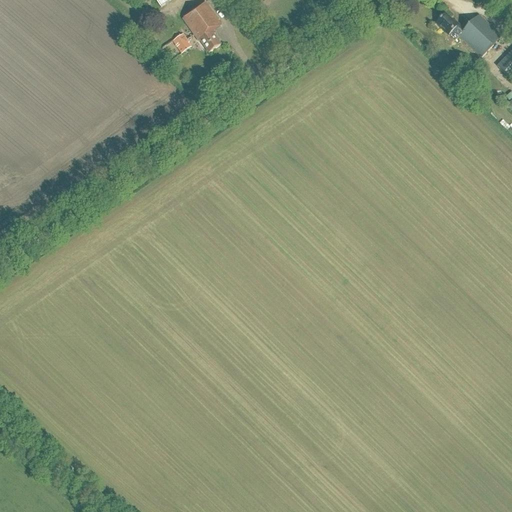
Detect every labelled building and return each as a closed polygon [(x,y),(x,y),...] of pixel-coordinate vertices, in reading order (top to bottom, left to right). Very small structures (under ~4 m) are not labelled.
[(155,0),(161,8),(172,0),(155,0)] [(220,46),(213,36),(214,35),(213,32),(221,27),(205,4),(182,20),(198,43),(199,42),(208,55),(220,46)] [(453,23),(445,15),(435,25),(448,37),(448,36),(456,43),(460,39),(481,59),(501,38),(478,17),(464,32),(454,22),(453,23)] [(183,56),(192,49),(189,45),(190,44),(184,36),(174,43),(183,56)] [(211,54),(219,64),(227,57),(219,47),(211,54)] [(497,75),(492,81),(506,93),(511,87),(497,75)]
